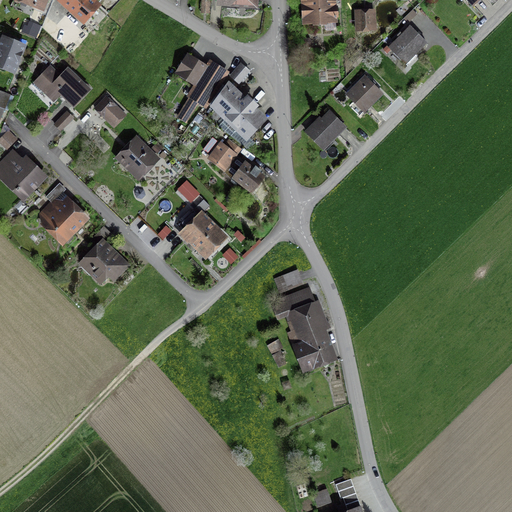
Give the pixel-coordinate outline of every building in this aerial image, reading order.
[(42,13),(47,0),(12,0),(12,1),(42,13)] [(99,7),(91,0),(58,0),(56,3),(82,26),(99,7)] [(210,0),(201,0),(201,13),(209,13),(210,0)] [(257,0),(216,0),(216,8),(256,11),(257,0)] [(335,25),(333,0),(299,0),(301,27),(335,25)] [(373,11),(354,12),(355,34),(374,34),(373,11)] [(424,44),(408,29),(388,50),(404,66),(424,44)] [(0,70),(13,75),(24,47),(0,38),(0,70)] [(192,87),(205,68),(186,57),(174,76),(192,87)] [(190,95),(191,96),(178,117),(187,122),(199,102),(206,105),(225,74),(210,64),(190,95)] [(249,74),(240,66),(229,78),(238,86),(249,74)] [(59,78),(49,68),(33,84),(53,104),(60,98),(71,109),(89,92),(67,70),(59,78)] [(381,97),(363,78),(343,96),(362,115),(381,97)] [(249,106),(229,87),(214,109),(245,138),(263,119),(249,106)] [(125,117),(106,98),(89,115),(98,124),(103,119),(113,129),(125,117)] [(322,151),(344,129),(328,113),(319,122),(317,120),(304,133),(322,151)] [(73,120),(66,114),(53,126),(60,133),(73,120)] [(0,144),(5,151),(16,141),(8,132),(0,139),(0,144)] [(159,160),(136,138),(114,160),(137,183),(159,160)] [(223,172),(236,157),(219,144),(207,159),(223,172)] [(21,161),(13,152),(0,164),(0,179),(23,203),(46,180),(24,158),(21,161)] [(248,194),(261,177),(242,163),(230,181),(248,194)] [(87,221),(61,196),(65,192),(58,186),(45,199),(50,205),(34,221),(61,247),(87,221)] [(225,239),(200,213),(197,215),(190,209),(174,224),(182,232),(177,236),(201,262),(225,239)] [(128,267),(102,241),(77,266),(99,287),(107,279),(112,284),(128,267)] [(302,286),(297,272),(275,281),(280,294),(302,286)] [(123,307),(145,328),(162,309),(149,297),(160,286),(147,273),(136,284),(141,289),(127,302),(123,298),(115,306),(120,311),(123,307)] [(313,304),(308,290),(277,302),(279,307),(273,309),(278,322),(287,318),(297,344),(291,347),(302,374),(335,362),(324,332),(329,330),(318,302),(313,304)] [(281,350),(277,342),(267,348),(271,355),(281,350)] [(323,511),(333,508),(325,488),(313,493),(321,511),(323,511)]
